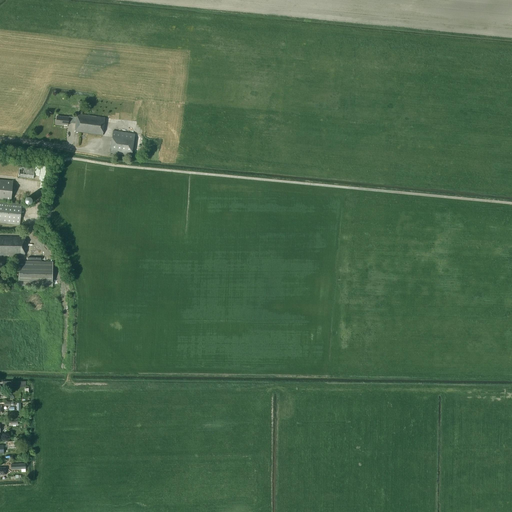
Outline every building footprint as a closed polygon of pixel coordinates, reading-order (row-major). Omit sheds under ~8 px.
[(103,135),(105,117),(80,114),(80,115),(77,115),(76,117),(69,117),(57,116),(56,124),(68,125),(68,123),(76,124),(75,132),(103,135)] [(110,153),(132,156),(135,133),(113,130),(110,153)] [(34,178),(35,167),(20,165),(19,176),(34,178)] [(0,201),(0,199),(11,201),(13,181),(0,179),(0,222),(20,225),(22,204),(0,201)] [(25,237),(0,236),(0,255),(25,256),(25,237)] [(53,262),(19,261),(19,285),(52,286),(53,262)]
